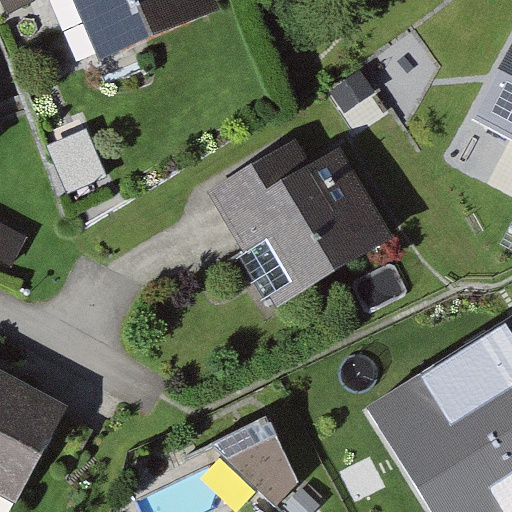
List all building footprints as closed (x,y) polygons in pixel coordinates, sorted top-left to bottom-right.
[(35,1),(34,0),(0,0),(0,1),(7,15),(35,1)] [(212,0),(72,0),(100,67),(220,17),(212,0)] [(511,57),(452,158),(511,193),(511,57)] [(106,175),(87,131),(49,148),(68,192),(106,175)] [(284,158),(208,203),(225,231),(273,314),(395,242),(343,154),(297,181),(284,158)] [(26,241),(0,225),(0,272),(6,276),(26,241)] [(511,511),(511,319),(367,409),(431,511),(511,511)] [(65,427),(72,416),(45,402),(0,376),(0,508),(6,511),(18,511),(28,496),(65,427)] [(57,511),(60,511),(97,444),(65,427),(28,496),(57,511)] [(265,427),(216,451),(268,509),(304,493),(265,427)]
